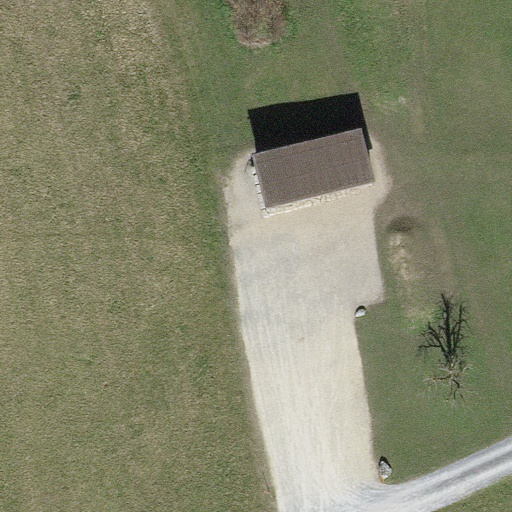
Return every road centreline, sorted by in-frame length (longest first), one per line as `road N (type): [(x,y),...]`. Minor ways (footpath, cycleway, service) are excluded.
road 1 (track): [(238,216),(301,511)]
road 2 (track): [(511,450),(346,511)]
